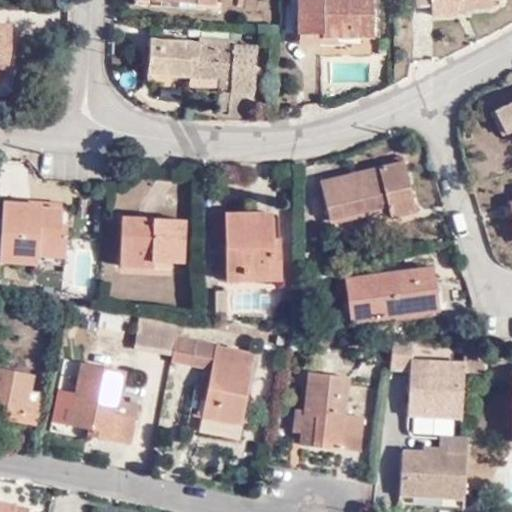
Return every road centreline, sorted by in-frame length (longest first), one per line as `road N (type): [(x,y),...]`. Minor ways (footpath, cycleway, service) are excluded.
road 1 (residential): [(421,88),(339,129),(224,145),(85,124)]
road 2 (residential): [(421,88),(474,290),(511,292)]
road 3 (residential): [(0,468),(188,511)]
road 4 (residential): [(85,124),(94,0)]
